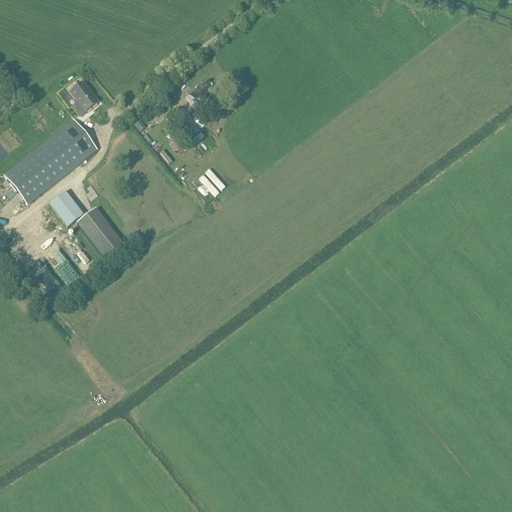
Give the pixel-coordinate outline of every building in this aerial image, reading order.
[(216,93),(207,82),(185,100),(198,116),(218,99),(215,94),(216,93)] [(72,108),(80,118),(98,104),(82,84),(69,94),(77,104),(72,108)] [(191,139),(202,132),(188,112),(177,119),(191,139)] [(27,207),(97,151),(73,122),(3,177),(27,207)] [(185,153),(204,138),(200,134),(182,149),(185,153)] [(204,184),(198,189),(204,197),(210,193),(204,184)] [(48,206),(67,230),(83,218),(65,193),(48,206)] [(96,210),(77,225),(107,264),(127,250),(96,210)]
